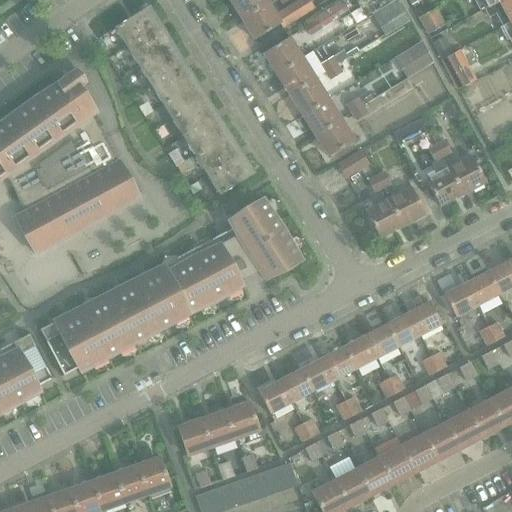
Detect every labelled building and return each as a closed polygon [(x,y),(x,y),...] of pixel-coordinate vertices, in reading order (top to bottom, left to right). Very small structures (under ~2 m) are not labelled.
[(229,0),(241,20),(267,3),(265,0),(229,0)] [(267,3),(241,20),(255,40),(280,24),(283,28),(300,17),(298,14),(304,10),(306,14),(314,8),(308,0),(299,0),(275,16),(267,3)] [(473,0),(480,12),(484,10),(485,11),(504,0),(473,0)] [(502,28),(511,22),(511,0),(504,0),(485,11),(488,18),(495,14),(502,28)] [(397,1),(379,12),(392,33),(409,22),(397,1)] [(435,9),(417,18),(427,35),(445,25),(435,9)] [(218,196),(247,178),(142,10),(113,29),(218,196)] [(322,29),(316,19),(304,27),(309,36),(322,29)] [(511,45),(511,22),(502,28),(509,40),(511,45)] [(431,44),(441,61),(454,53),(444,36),(431,44)] [(263,55),(276,76),(303,59),(289,38),(263,55)] [(421,42),(405,52),(418,74),(433,64),(421,42)] [(454,53),(441,61),(457,90),(476,80),(460,50),(454,53)] [(324,73),(337,64),(347,58),(342,51),(333,57),(333,56),(319,65),(324,73)] [(316,80),(303,59),(276,76),(289,96),(316,80)] [(337,64),(324,73),(330,81),(343,72),(337,64)] [(32,253),(33,254),(138,196),(138,195),(136,196),(118,162),(119,161),(118,160),(114,162),(87,121),(93,116),(92,115),(91,116),(73,92),(79,88),(70,76),(0,129),(0,187),(12,178),(34,206),(13,218),(14,219),(15,218),(34,252),(32,253)] [(328,100),(316,80),(289,96),(302,117),(328,100)] [(364,93),(345,105),(350,113),(364,106),(370,102),(374,99),(368,90),(364,93)] [(341,120),(328,100),(302,117),(315,137),(341,120)] [(146,103),(139,108),(144,117),(152,113),(146,103)] [(364,106),(350,113),(356,122),(369,113),(364,106)] [(354,141),(341,120),(315,137),(328,158),(354,141)] [(162,126),(155,131),(160,139),(167,135),(162,126)] [(405,126),(391,132),(397,145),(411,138),(405,126)] [(436,144),(443,158),(452,153),(445,139),(436,144)] [(443,158),(436,144),(427,149),(434,162),(443,158)] [(368,165),(359,151),(338,164),(346,178),(368,165)] [(448,168),(463,197),(466,195),(466,194),(485,183),(471,156),(448,168)] [(463,197),(448,168),(425,181),(439,208),(459,197),(459,198),(463,197)] [(376,175),(383,189),(391,185),(385,171),(376,175)] [(383,189),(376,175),(367,180),(374,194),(383,189)] [(388,200),(402,228),(406,226),(405,225),(425,214),(411,188),(388,200)] [(52,324),(39,330),(60,371),(59,372),(60,373),(76,365),(77,367),(75,368),(77,369),(238,280),(238,279),(236,280),(235,277),(255,266),(268,286),(269,285),(268,284),(300,263),(301,264),(302,263),(260,200),(259,201),(260,202),(228,223),(227,221),(226,222),(232,231),(164,265),(163,263),(51,320),(52,324)] [(402,228),(388,200),(365,212),(379,238),(398,228),(399,230),(402,228)] [(511,269),(508,263),(487,274),(499,296),(511,289),(511,269)] [(487,274),(466,285),(477,307),(499,296),(487,274)] [(455,319),(477,307),(466,285),(443,297),(455,319)] [(429,304),(407,315),(419,338),(441,326),(429,304)] [(407,315),(386,326),(398,348),(419,338),(407,315)] [(497,322),(487,327),(495,342),(505,337),(497,322)] [(386,326),(365,337),(377,360),(398,348),(386,326)] [(485,347),(495,342),(487,327),(477,332),(485,347)] [(0,409),(39,388),(38,387),(37,388),(35,384),(51,375),(50,374),(49,375),(28,334),(0,349),(0,409)] [(365,337),(344,348),(356,371),(377,360),(365,337)] [(344,348),(323,359),(334,382),(356,371),(344,348)] [(488,371),(499,365),(492,351),(480,357),(488,371)] [(439,353),(429,357),(437,372),(446,368),(439,353)] [(427,377),(437,372),(429,357),(420,362),(427,377)] [(323,359),(301,370),(313,393),(334,382),(323,359)] [(466,382),(477,376),(469,362),(458,368),(466,382)] [(301,370),(280,381),(292,404),(313,393),(301,370)] [(397,374),(387,379),(395,394),(405,389),(397,374)] [(444,394),(455,388),(447,374),(436,380),(444,394)] [(387,379),(377,384),(385,399),(395,394),(387,379)] [(270,415),(292,404),(280,381),(258,393),(270,415)] [(422,405),(433,399),(426,385),(415,391),(422,405)] [(511,389),(490,401),(504,428),(511,423),(511,389)] [(354,396),(345,401),(353,416),(362,411),(354,396)] [(399,417),(411,411),(403,397),(392,403),(399,417)] [(335,406),(343,421),(353,416),(345,401),(335,406)] [(490,401),(468,412),(482,439),(504,428),(490,401)] [(248,402),(224,410),(235,440),(259,431),(248,402)] [(378,429),(389,423),(381,408),(370,414),(378,429)] [(224,410),(201,419),(212,448),(235,440),(224,410)] [(468,412),(446,424),(460,451),(482,439),(468,412)] [(187,456),(212,448),(201,419),(177,427),(187,456)] [(312,419),(303,424),(310,439),(320,434),(312,419)] [(356,440),(367,434),(359,420),(348,426),(356,440)] [(301,443),(310,439),(303,424),(293,428),(301,443)] [(446,424),(424,435),(438,462),(460,451),(446,424)] [(333,452),(345,446),(337,431),(326,437),(333,452)] [(424,435),(401,447),(416,474),(438,462),(424,435)] [(312,463),(323,457),(315,443),(304,449),(312,463)] [(401,447),(379,458),(393,485),(416,474),(401,447)] [(253,454),(241,458),(246,473),(258,469),(253,454)] [(160,458),(137,466),(148,496),(171,488),(160,458)] [(379,458),(357,470),(371,497),(393,485),(379,458)] [(235,477),(229,461),(217,466),(223,481),(235,477)] [(290,464),(278,468),(286,492),(298,487),(290,464)] [(137,466),(115,474),(126,504),(148,496),(137,466)] [(278,468),(266,472),(274,496),(286,492),(278,468)] [(211,485),(206,470),(194,474),(195,476),(189,478),(194,490),(199,488),(199,489),(211,485)] [(357,470),(335,481),(349,508),(371,497),(357,470)] [(266,472),(254,477),(263,500),(274,496),(266,472)] [(115,474),(93,482),(103,511),(104,511),(126,504),(115,474)] [(254,477),(242,481),(251,504),(263,500),(254,477)] [(242,481),(230,485),(239,508),(251,504),(242,481)] [(321,511),(342,511),(349,508),(335,481),(312,493),(321,511)] [(103,511),(93,482),(70,490),(78,511),(103,511)] [(230,485),(219,489),(226,511),(228,511),(239,508),(230,485)] [(226,511),(219,489),(207,493),(213,511),(226,511)] [(78,511),(70,490),(48,498),(52,511),(78,511)] [(195,498),(200,511),(213,511),(207,493),(195,498)] [(52,511),(48,498),(25,506),(27,511),(52,511)] [(311,500),(304,502),(307,511),(314,508),(311,500)]
